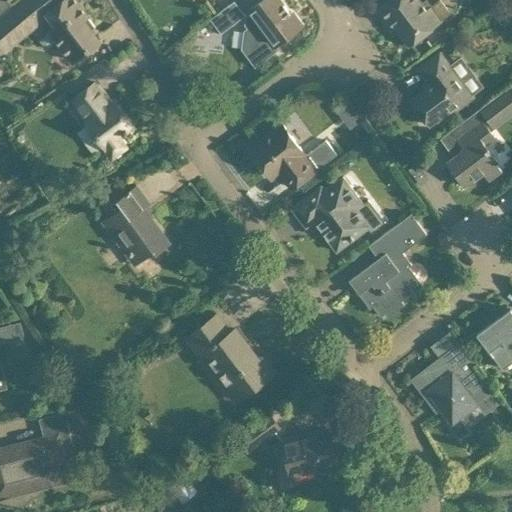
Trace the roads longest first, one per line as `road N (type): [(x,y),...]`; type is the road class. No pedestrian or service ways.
road 1 (unclassified): [(372,358),(230,185),(205,131)]
road 2 (unclassified): [(205,131),(330,33),(335,0)]
road 3 (unclassified): [(372,358),(486,268),(500,228)]
road 4 (unclassified): [(427,511),(412,420),(372,358)]
road 5 (unclassified): [(205,131),(122,0)]
